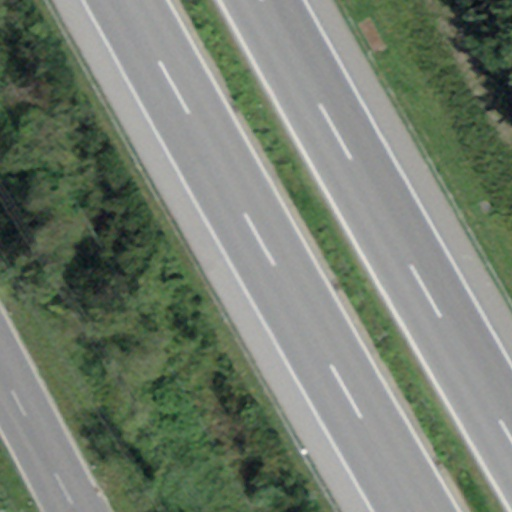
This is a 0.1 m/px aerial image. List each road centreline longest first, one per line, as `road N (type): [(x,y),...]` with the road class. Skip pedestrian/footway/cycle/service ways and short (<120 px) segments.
road 1 (motorway): [(120,0),(412,511)]
road 2 (motorway): [(511,444),(254,0)]
road 3 (secondary): [(76,511),(0,365)]
